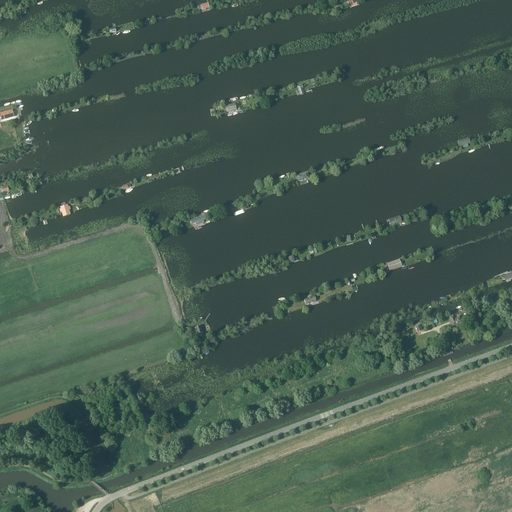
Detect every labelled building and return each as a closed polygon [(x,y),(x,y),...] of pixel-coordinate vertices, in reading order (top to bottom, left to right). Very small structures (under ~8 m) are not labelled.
[(12,110),(0,113),(2,120),(14,116),(12,110)] [(469,138),(459,141),(461,148),(471,145),(469,138)] [(308,173),(297,176),(299,182),(310,178),(308,173)] [(60,206),(64,217),(71,215),(68,204),(60,206)] [(388,219),(390,225),(402,221),(400,215),(388,219)] [(204,216),(191,220),(193,224),(197,223),(198,225),(204,222),(204,221),(205,220),(204,216)] [(384,264),(388,272),(403,266),(400,258),(384,264)] [(307,298),(305,299),(307,304),(316,301),(315,296),(311,297),(311,295),(307,296),(307,298)] [(454,326),(463,323),(461,316),(458,317),(458,318),(456,319),(454,316),(451,317),(454,326)] [(201,326),(194,328),(197,334),(203,332),(201,326)] [(27,501),(23,495),(18,498),(21,504),(27,501)]
